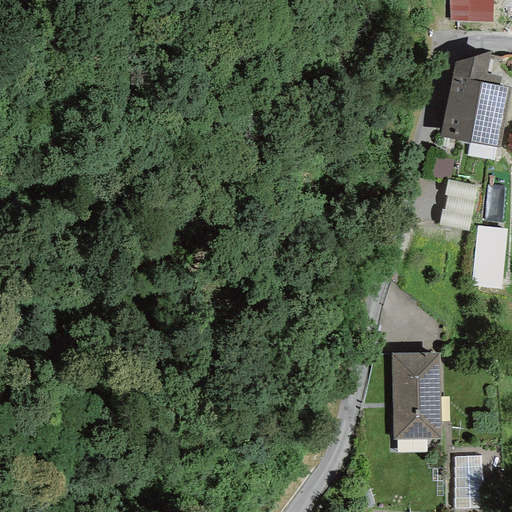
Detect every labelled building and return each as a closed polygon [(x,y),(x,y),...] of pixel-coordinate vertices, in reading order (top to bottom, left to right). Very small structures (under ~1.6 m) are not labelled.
[(492,0),(448,0),(450,20),(492,21),(492,0)] [(485,53),(454,62),(440,136),(500,148),(511,88),(498,85),(501,77),(486,74),(490,55),(485,53)] [(441,222),(471,227),(478,179),(449,175),(441,222)] [(505,283),(506,223),(476,222),(475,283),(505,283)] [(438,352),(390,353),(392,440),(441,439),(438,352)]
